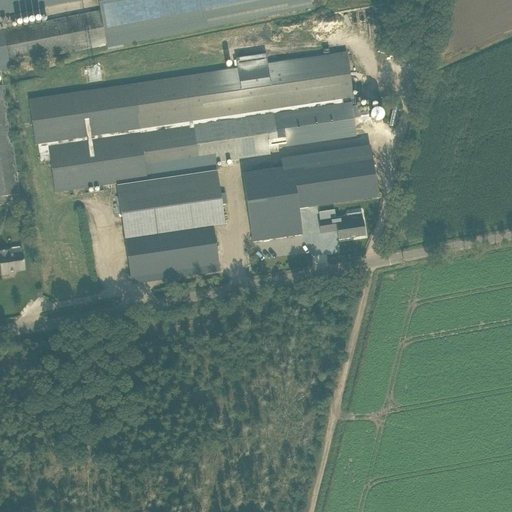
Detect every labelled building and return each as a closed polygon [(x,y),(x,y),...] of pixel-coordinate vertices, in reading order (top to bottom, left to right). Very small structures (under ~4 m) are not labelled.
[(0,0),(0,15),(77,0),(97,0),(100,12),(106,46),(107,48),(312,8),(310,0),(0,0)] [(100,12),(0,32),(0,66),(106,46),(100,12)] [(132,85),(29,101),(35,145),(37,145),(39,157),(40,163),(50,162),(55,194),(146,180),(147,181),(152,180),(217,171),(216,163),(270,155),(269,150),(278,148),(278,149),(356,137),(353,116),(359,115),(360,115),(360,112),(359,106),(352,107),(351,103),(343,104),(342,99),(353,98),(346,53),(335,55),(335,53),(267,63),(266,53),(235,58),(235,61),(233,61),(234,67),(236,66),(236,68),(195,74),(195,76),(132,85)] [(0,87),(0,205),(7,204),(6,197),(20,195),(4,87),(0,87)] [(383,117),(383,115),(383,114),(382,112),(381,111),(380,110),(378,110),(377,110),(375,110),(374,110),(373,111),(371,112),(370,113),(370,114),(369,116),(369,117),(370,119),(370,120),(371,121),(372,122),(374,123),(375,123),(377,123),(378,123),(379,123),(381,122),(382,121),(383,120),(383,118),(383,117)] [(360,115),(359,115),(360,121),(368,120),(367,111),(360,112),(360,115)] [(371,156),(242,175),(250,230),(252,243),(302,235),(298,210),(377,198),(371,156)] [(216,174),(117,189),(124,240),(130,277),(219,264),(213,225),(224,224),(222,205),(226,205),(224,194),(219,194),(216,174)] [(347,217),(318,221),(320,234),(336,232),(338,241),(351,239),(351,237),(354,237),(354,238),(365,237),(363,221),(362,221),(361,213),(360,213),(346,215),(347,217)] [(25,271),(23,254),(22,248),(19,247),(10,248),(8,251),(0,251),(0,268),(1,276),(9,275),(8,273),(25,271)]
